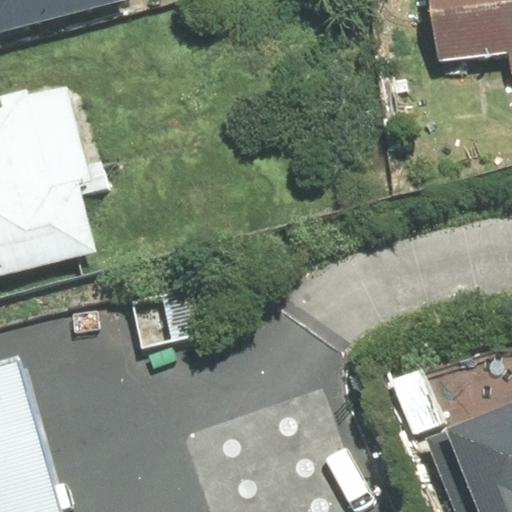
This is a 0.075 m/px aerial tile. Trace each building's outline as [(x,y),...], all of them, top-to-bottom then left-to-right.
[(139,0),(0,0),(0,36),(140,2),(139,0)] [(511,0),(436,0),(443,63),(511,55),(511,0)] [(437,86),(397,87),(398,142),(439,141),(437,86)] [(0,280),(102,257),(87,194),(95,191),(70,87),(0,103),(0,280)] [(68,511),(27,365),(0,372),(0,511),(68,511)] [(511,511),(511,409),(430,442),(457,511),(511,511)]
